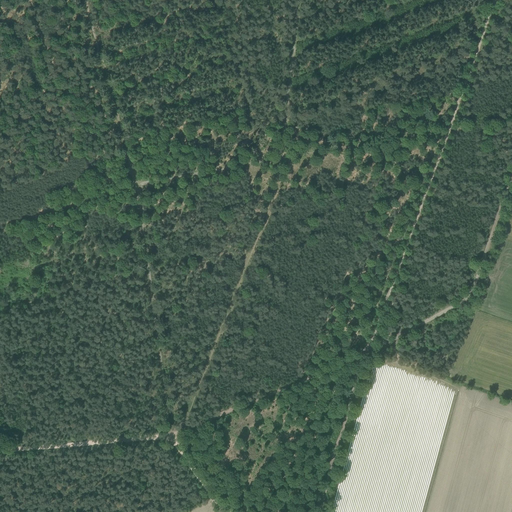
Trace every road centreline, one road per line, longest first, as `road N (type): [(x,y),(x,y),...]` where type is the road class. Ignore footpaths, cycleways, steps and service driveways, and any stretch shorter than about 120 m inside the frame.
road 1 (track): [(178,432),(272,199),(280,159)]
road 2 (track): [(448,128),(362,355)]
road 3 (track): [(178,432),(362,355)]
road 4 (track): [(448,128),(280,159)]
road 5 (track): [(5,449),(172,441)]
road 6 (track): [(362,355),(318,511)]
road 7 (track): [(280,159),(298,0)]
road 8 (track): [(280,159),(137,183)]
road 9 (track): [(494,0),(448,128)]
